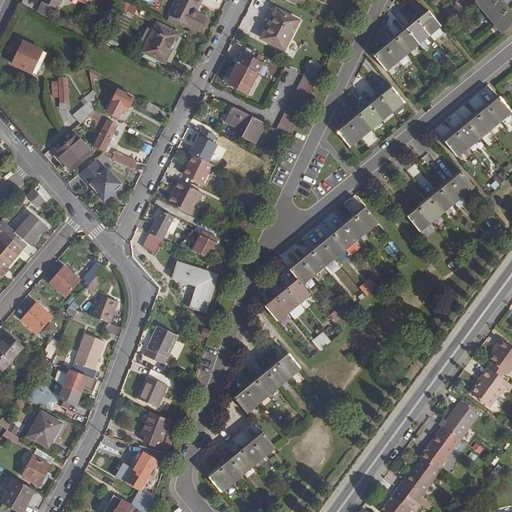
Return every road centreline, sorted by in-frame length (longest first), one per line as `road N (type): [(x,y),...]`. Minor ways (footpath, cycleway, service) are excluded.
road 1 (residential): [(269,233),(303,222),(511,50)]
road 2 (residential): [(269,233),(185,478),(204,511)]
road 3 (residential): [(339,511),(511,275)]
road 4 (residential): [(51,511),(98,427),(140,311),(140,287),(114,251)]
road 5 (residential): [(241,0),(114,251)]
road 6 (residential): [(380,0),(269,233)]
road 7 (residential): [(82,216),(0,311)]
